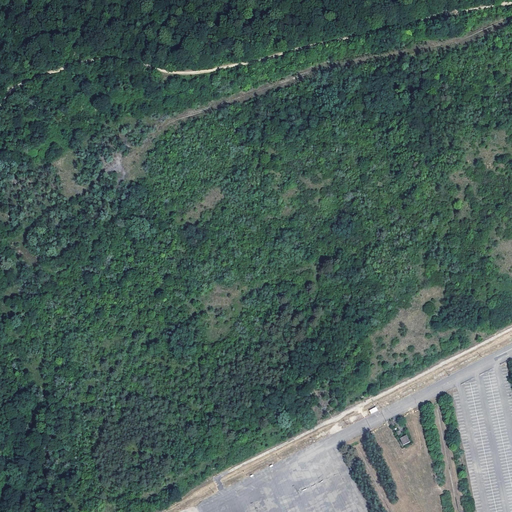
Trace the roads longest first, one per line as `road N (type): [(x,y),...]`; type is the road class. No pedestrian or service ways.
road 1 (track): [(3,99),(91,66),(132,62),(173,76),(203,72),(511,2)]
road 2 (track): [(511,329),(216,479),(225,498)]
road 3 (unclassified): [(511,351),(206,511)]
